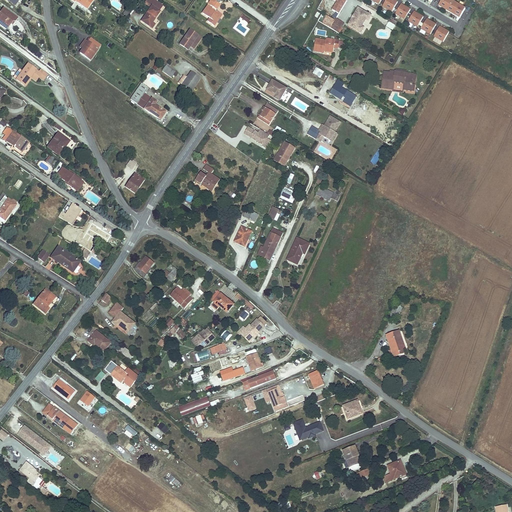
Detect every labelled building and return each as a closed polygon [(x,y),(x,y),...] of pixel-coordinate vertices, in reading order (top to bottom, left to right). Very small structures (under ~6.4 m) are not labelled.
[(70,0),(75,4),(76,2),(85,9),(90,0),(70,0)] [(160,13),(159,12),(154,9),(159,2),(155,0),(147,0),(145,3),(152,7),(142,21),(150,27),(160,13)] [(215,0),(213,0),(211,3),(218,8),(221,4),(215,0)] [(332,0),(336,2),(331,10),(339,15),(347,1),(346,0),(332,0)] [(394,11),(399,1),(396,0),(387,0),(384,6),(394,11)] [(467,6),(455,0),(442,0),(440,4),(461,16),(467,6)] [(154,9),(159,12),(163,5),(159,2),(154,9)] [(407,18),(412,9),(403,3),(397,13),(407,18)] [(211,17),(209,19),(216,24),(217,22),(216,21),(220,17),(222,15),(218,12),(212,9),(208,6),(204,12),(211,17)] [(3,9),(0,12),(0,24),(9,31),(17,20),(3,9)] [(368,21),(370,16),(358,9),(348,26),(360,33),(363,29),(360,27),(360,25),(364,19),(368,21)] [(420,26),(425,16),(416,11),(410,20),(420,26)] [(327,16),(322,24),(336,32),(338,27),(340,28),(342,24),(335,20),(334,23),(332,22),(333,20),(327,16)] [(433,33),(438,23),(429,18),(423,28),(433,33)] [(446,40),(451,30),(442,25),(436,35),(446,40)] [(16,29),(13,33),(20,39),(24,35),(16,29)] [(188,49),(191,45),(198,35),(190,30),(181,44),(188,49)] [(198,35),(191,45),(194,48),(202,38),(198,35)] [(91,39),(82,52),(92,60),(102,46),(91,39)] [(316,40),(314,51),(325,53),(325,51),(334,52),(334,47),(338,47),(339,41),(326,39),(326,41),(316,40)] [(376,59),(370,55),(367,60),(373,64),(376,59)] [(47,73),(39,67),(35,72),(25,65),(21,71),(14,79),(24,86),(31,78),(35,81),(38,77),(42,79),(47,73)] [(178,72),(168,65),(163,72),(173,78),(178,72)] [(408,72),(397,70),(392,70),(392,72),(386,71),(383,86),(395,88),(396,80),(406,82),(405,88),(416,90),(417,84),(414,84),(415,73),(408,72)] [(192,72),(183,85),(192,91),(201,77),(192,72)] [(275,81),(269,89),(278,95),(276,97),(281,100),(288,89),(275,81)] [(144,84),(130,103),(136,107),(138,103),(162,120),(167,112),(156,104),(158,102),(146,93),(150,88),(144,84)] [(345,103),(349,106),(355,97),(342,89),(336,86),(331,94),(343,101),(342,103),(344,104),(345,103)] [(267,103),(259,118),(270,125),(279,111),(267,103)] [(372,120),(377,113),(373,111),(368,118),(372,120)] [(336,131),(337,128),(338,128),(342,122),(331,115),(325,125),(322,131),(320,130),(313,125),(308,134),(322,142),(325,136),(331,140),(336,132),(336,131)] [(278,125),(276,128),(279,130),(285,134),(287,130),(278,125)] [(268,138),(271,135),(269,134),(262,129),(260,133),(250,127),(246,133),(253,137),(254,135),(258,138),(257,140),(265,145),(264,147),(268,149),(272,141),(268,138)] [(7,128),(4,133),(7,136),(4,139),(22,153),(28,144),(7,128)] [(59,133),(48,148),(59,156),(70,142),(59,133)] [(286,143),(276,160),(286,166),(296,148),(286,143)] [(53,167),(56,163),(53,160),(54,159),(49,155),(45,161),(53,167)] [(139,162),(133,158),(129,162),(135,167),(139,162)] [(202,172),(197,179),(205,184),(214,191),(222,180),(213,174),(215,170),(208,164),(204,169),(210,172),(207,176),(202,172)] [(62,168),(57,175),(67,182),(66,184),(75,190),(81,182),(62,168)] [(137,173),(127,186),(136,192),(145,179),(137,173)] [(299,176),(294,186),(298,188),(303,178),(299,176)] [(17,189),(22,183),(18,179),(13,185),(17,189)] [(331,201),(332,198),(335,193),(322,186),(318,194),(331,201)] [(0,210),(2,212),(0,215),(0,222),(5,226),(17,207),(5,200),(0,207),(0,210)] [(58,216),(62,219),(71,224),(81,209),(72,203),(65,214),(61,212),(58,216)] [(272,207),(268,218),(277,221),(280,215),(277,214),(279,210),(272,207)] [(248,211),(245,218),(257,223),(259,216),(248,211)] [(92,223),(83,238),(88,241),(91,236),(106,245),(112,235),(92,223)] [(241,229),(235,241),(246,246),(253,233),(245,230),(245,231),(241,229)] [(266,248),(262,255),(272,260),(284,233),(274,229),(266,248)] [(298,239),(289,259),(299,264),(302,256),(300,255),(302,251),(306,253),(310,244),(298,239)] [(80,262),(58,247),(51,259),(73,273),(80,262)] [(42,251),(36,259),(43,264),(49,256),(42,251)] [(147,274),(154,264),(147,258),(140,268),(138,267),(136,269),(142,275),(144,273),(147,274)] [(171,282),(179,271),(170,263),(167,267),(171,270),(170,272),(166,269),(161,274),(171,282)] [(221,286),(213,296),(216,299),(221,304),(228,310),(234,304),(232,301),(234,298),(221,286)] [(44,306),(52,295),(42,288),(30,304),(42,313),(46,308),(44,306)] [(170,297),(185,310),(193,300),(183,291),(181,292),(177,289),(170,297)] [(104,302),(109,295),(105,292),(100,299),(104,302)] [(212,303),(217,308),(221,304),(216,299),(212,303)] [(136,323),(122,312),(125,308),(118,303),(110,314),(117,319),(114,323),(118,326),(119,324),(129,332),(136,323)] [(398,311),(391,308),(388,315),(395,318),(398,311)] [(188,309),(183,317),(187,320),(193,312),(188,309)] [(264,324),(257,317),(251,322),(249,320),(245,324),(248,326),(243,331),(249,336),(253,331),(255,334),(264,324)] [(178,323),(185,327),(188,322),(181,318),(178,323)] [(186,335),(181,329),(177,333),(183,338),(186,335)] [(200,334),(194,340),(200,345),(206,339),(209,341),(215,335),(208,329),(203,336),(200,334)] [(225,339),(230,335),(227,331),(222,335),(225,339)] [(393,356),(405,352),(397,331),(385,335),(393,356)] [(94,344),(104,353),(111,344),(97,333),(89,343),(92,346),(94,344)] [(225,342),(214,346),(216,353),(227,348),(225,342)] [(273,353),(270,346),(264,349),(266,356),(273,353)] [(124,349),(123,348),(119,353),(129,362),(133,357),(124,349)] [(198,362),(211,357),(207,349),(194,354),(198,362)] [(246,356),(249,367),(254,365),(256,369),(264,366),(263,362),(261,362),(258,364),(254,353),(246,356)] [(105,370),(109,372),(121,382),(122,380),(123,379),(132,386),(139,377),(128,368),(125,372),(111,361),(105,370)] [(246,374),(243,366),(233,370),(232,367),(220,371),(223,381),(246,374)] [(202,381),(201,376),(203,375),(202,367),(195,368),(196,374),(191,375),(193,383),(202,381)] [(99,382),(106,375),(102,371),(95,379),(99,382)] [(249,388),(275,379),(272,371),(246,380),(246,379),(241,380),(243,382),(246,390),(250,389),(249,388)] [(320,375),(310,378),(315,392),(325,388),(320,375)] [(123,379),(122,380),(131,387),(132,386),(123,379)] [(74,391),(60,380),(54,388),(65,396),(67,393),(70,396),(74,391)] [(287,406),(281,392),(280,393),(277,385),(244,398),(248,411),(256,408),(253,400),(264,396),(266,402),(271,401),(275,411),(287,406)] [(94,396),(87,391),(80,400),(88,405),(94,396)] [(137,404),(141,399),(136,396),(132,400),(137,404)] [(182,417),(210,405),(206,396),(178,407),(182,417)] [(212,408),(220,404),(219,399),(210,403),(212,408)] [(358,400),(343,406),(348,419),(363,414),(358,400)] [(42,413),(49,418),(64,429),(71,435),(78,425),(54,406),(53,407),(49,404),(42,413)] [(194,426),(206,422),(204,415),(192,418),(194,426)] [(315,434),(323,431),(320,422),(307,427),(307,428),(306,428),(302,419),(293,423),(297,433),(298,433),(301,439),(309,436),(308,435),(314,433),(315,434)] [(161,422),(157,427),(165,433),(169,429),(161,422)] [(52,446),(25,425),(18,433),(45,455),(52,446)] [(137,432),(128,425),(125,428),(127,430),(132,435),(134,436),(137,432)] [(9,436),(1,430),(0,431),(0,438),(4,442),(9,436)] [(343,461),(345,467),(356,463),(354,456),(357,455),(358,454),(354,445),(342,450),(346,460),(343,461)] [(385,482),(407,474),(401,459),(387,464),(391,473),(383,476),(385,482)] [(23,468),(20,471),(29,478),(27,481),(35,486),(38,483),(36,481),(37,479),(40,475),(32,469),(33,468),(27,462),(23,468)] [(369,468),(357,473),(360,479),(372,474),(369,468)] [(178,480),(168,473),(166,476),(175,484),(178,480)] [(289,502),(276,507),(278,511),(290,511),(293,511),(289,502)]
